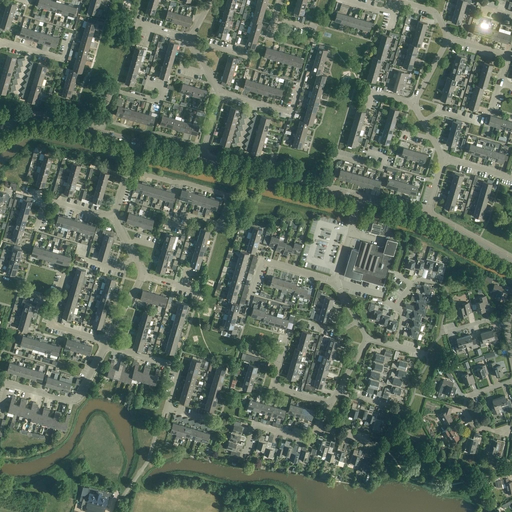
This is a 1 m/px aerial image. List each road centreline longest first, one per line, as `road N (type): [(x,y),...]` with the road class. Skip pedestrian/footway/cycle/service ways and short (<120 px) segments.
road 1 (residential): [(164,222),(181,227),(190,215),(218,222),(228,196),(128,169)]
road 2 (residential): [(210,421),(167,407),(176,376),(170,364),(106,345)]
road 3 (residential): [(106,345),(72,400),(0,380)]
road 4 (tertiary): [(325,190),(201,158)]
road 5 (residential): [(99,132),(112,90),(158,101),(162,88),(146,83)]
